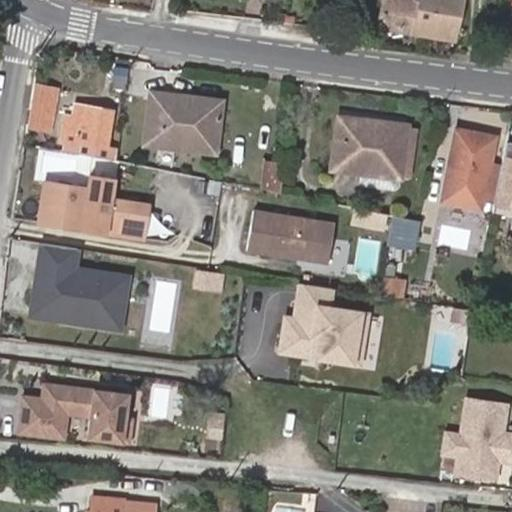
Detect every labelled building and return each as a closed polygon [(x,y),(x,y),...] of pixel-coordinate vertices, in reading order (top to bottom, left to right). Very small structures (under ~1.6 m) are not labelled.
[(333,0),(329,18),(341,20),(345,0),(333,0)] [(384,0),(380,26),(414,31),(418,2),(416,2),(415,0),(384,0)] [(456,39),(461,10),(450,8),(451,0),(415,0),(416,2),(418,2),(414,31),(454,39),(456,39)] [(451,0),(450,8),(461,10),(462,0),(451,0)] [(32,109),(54,112),(58,87),(37,84),(32,109)] [(185,107),(186,98),(153,93),(146,145),(216,155),(222,113),(185,107)] [(223,104),(186,98),(185,107),(222,113),(223,104)] [(67,144),(66,154),(113,162),(115,150),(107,149),(113,112),(77,106),(74,119),(73,127),(66,126),(62,143),(67,144)] [(51,129),(54,112),(32,109),(30,125),(51,129)] [(403,175),(408,122),(341,115),(335,167),(403,175)] [(73,127),(74,119),(67,118),(66,126),(73,127)] [(496,198),(503,162),(490,160),(495,134),(457,127),(444,195),(482,202),(483,198),(496,200),(496,198)] [(503,162),(496,198),(511,201),(511,143),(506,142),(503,162)] [(280,192),(283,164),(265,163),(263,189),(280,192)] [(130,235),(134,205),(112,201),(115,180),(91,176),(89,188),(46,182),(39,221),(130,235)] [(511,201),(496,198),(496,200),(494,206),(511,209),(511,201)] [(149,208),(134,205),(130,235),(145,237),(149,208)] [(329,263),(335,224),(254,210),(247,250),(329,263)] [(417,246),(423,218),(394,213),(389,241),(417,246)] [(83,252),(41,245),(28,320),(124,336),(135,276),(80,267),(83,252)] [(338,294),(302,287),(296,316),(285,314),(277,355),(362,371),(373,317),(335,309),(338,294)] [(135,395),(42,383),(40,398),(23,396),(18,436),(66,443),(69,416),(94,419),(90,442),(128,447),(135,395)] [(509,405),(467,397),(459,436),(443,433),(439,455),(455,458),(452,475),(497,484),(500,465),(511,467),(511,433),(504,432),(509,405)] [(124,511),(126,500),(126,499),(95,496),(93,511),(124,511)] [(142,502),(126,500),(124,511),(154,511),(155,511),(142,509),(142,502)] [(155,504),(142,502),(142,509),(155,511),(155,504)]
